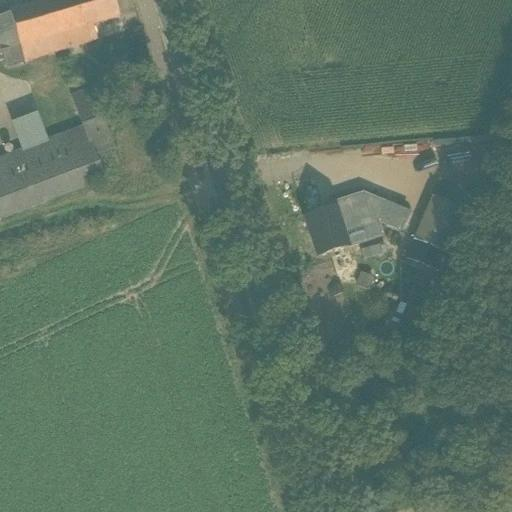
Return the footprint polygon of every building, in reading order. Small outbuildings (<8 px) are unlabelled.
[(51,0),(11,12),(0,14),(0,44),(2,51),(7,69),(76,47),(96,41),(91,26),(119,18),(113,0),(51,0)] [(0,158),(0,219),(104,180),(94,156),(113,149),(90,89),(71,96),(83,127),(0,158)] [(329,211),(305,220),(317,258),(336,252),(347,248),(341,228),(370,219),(377,220),(382,200),(362,195),(346,200),(327,207),(329,211)] [(413,242),(405,261),(442,276),(449,257),(452,258),(464,229),(467,230),(473,215),(460,210),(458,209),(432,198),(413,242)] [(362,273),(356,286),(366,290),(371,277),(362,273)]
